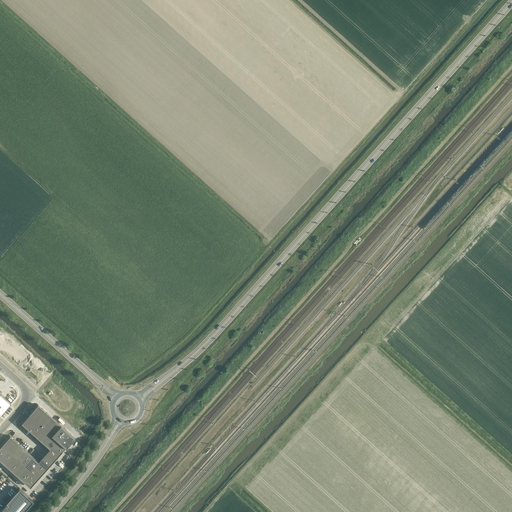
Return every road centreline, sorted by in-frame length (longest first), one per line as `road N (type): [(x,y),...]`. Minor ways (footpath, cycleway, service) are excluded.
road 1 (track): [(511,66),(113,511)]
road 2 (secondary): [(163,378),(211,337),(511,2)]
road 3 (secondary): [(96,379),(0,294)]
